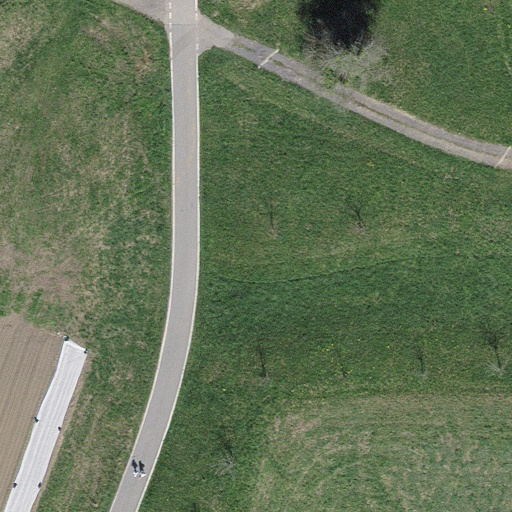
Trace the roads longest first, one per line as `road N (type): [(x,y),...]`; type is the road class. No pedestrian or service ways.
road 1 (track): [(122,511),(178,355),(189,202),(186,0)]
road 2 (track): [(133,0),(431,135),(511,158)]
